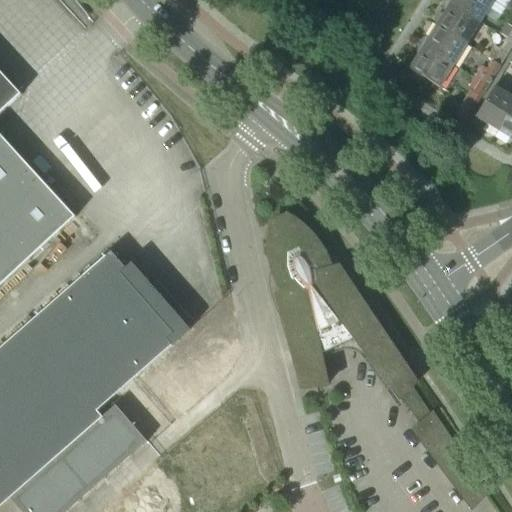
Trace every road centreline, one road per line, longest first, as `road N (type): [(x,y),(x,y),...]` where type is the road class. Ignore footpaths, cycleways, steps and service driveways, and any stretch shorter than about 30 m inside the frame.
road 1 (residential): [(311,508),(243,270),(231,178),(271,111)]
road 2 (secondary): [(436,289),(361,196),(271,111)]
road 3 (secondary): [(271,111),(192,51),(142,0)]
road 4 (secondary): [(511,406),(436,289)]
